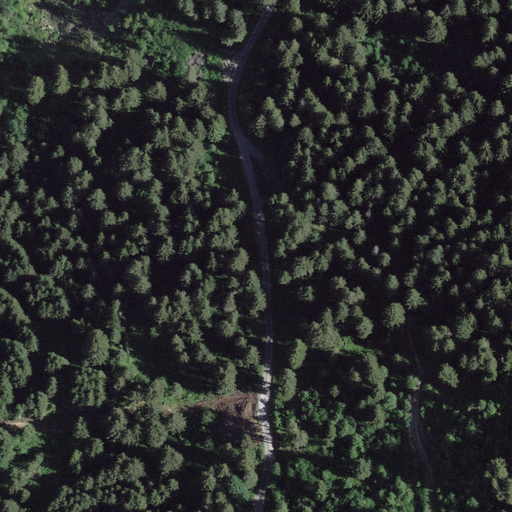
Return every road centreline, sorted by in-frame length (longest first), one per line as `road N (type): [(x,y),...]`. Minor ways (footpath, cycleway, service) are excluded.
road 1 (track): [(256,511),(267,455),(266,287),(231,97),(240,60),(273,0)]
road 2 (track): [(431,511),(392,267),(371,243),(310,224),(239,136)]
